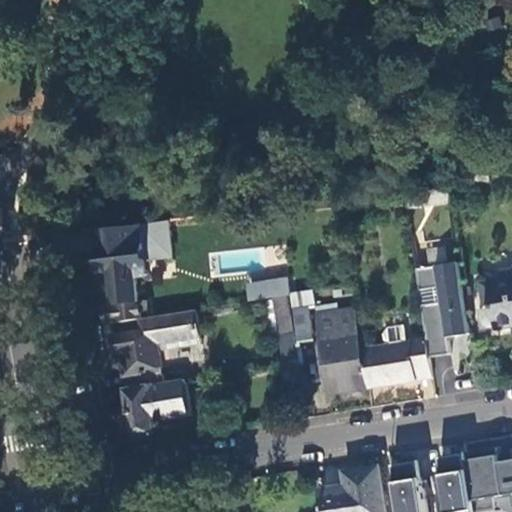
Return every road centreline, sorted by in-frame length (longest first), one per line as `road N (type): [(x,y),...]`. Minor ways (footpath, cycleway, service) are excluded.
road 1 (residential): [(37,482),(511,409)]
road 2 (tertiary): [(37,482),(10,306)]
